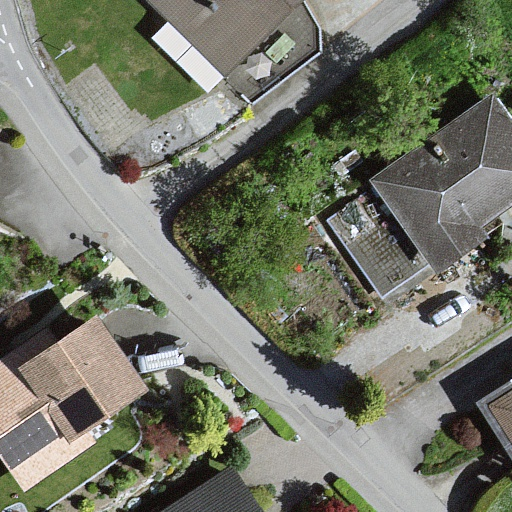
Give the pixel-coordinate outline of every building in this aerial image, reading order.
[(152,0),(220,70),(293,0),(152,0)] [(511,123),(497,100),(372,183),(444,285),(489,255),(477,239),(511,214),(511,123)] [(9,362),(0,368),(0,458),(27,498),(115,434),(108,425),(146,397),(96,320),(17,374),(9,362)] [(511,386),(474,409),(511,464),(511,386)] [(258,511),(230,471),(157,511),(258,511)]
